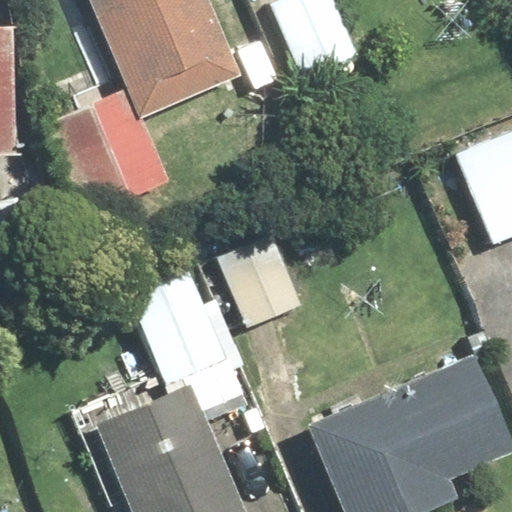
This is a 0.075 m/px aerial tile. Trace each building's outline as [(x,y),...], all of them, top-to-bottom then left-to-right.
[(231,80),(199,0),(66,0),(98,80),(16,112),(59,223),(157,185),(131,118),(231,80)] [(324,0),(253,0),(252,0),(290,84),(350,57),(324,0)] [(511,118),(432,155),(475,247),(511,230),(511,118)] [(276,232),(200,266),(231,335),(307,301),(276,232)] [(177,255),(101,289),(144,384),(220,350),(177,255)] [(278,436),(312,511),(387,511),(505,459),(458,356),(278,436)] [(225,511),(166,381),(65,427),(103,511),(225,511)]
